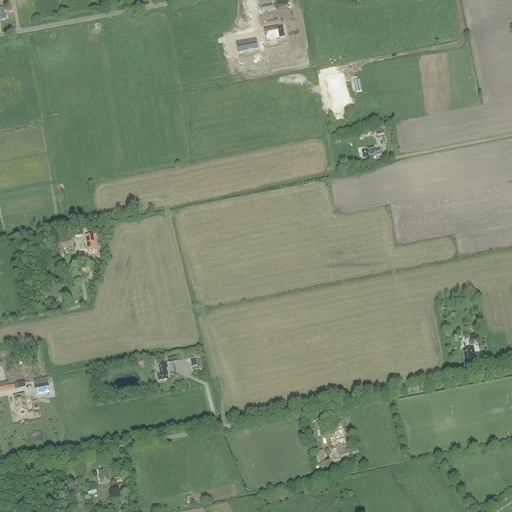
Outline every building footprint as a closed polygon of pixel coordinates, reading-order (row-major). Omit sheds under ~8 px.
[(277,26),(264,29),(266,42),(269,41),(269,40),(276,39),(276,40),(279,39),(279,38),(284,37),(282,27),(277,28),(277,26)] [(246,40),(236,42),(238,52),(248,50),(248,49),(252,48),(253,49),(258,48),(256,40),(246,42),(246,40)] [(339,78),(329,80),(331,87),(337,86),(339,92),(335,92),(338,105),(346,103),(344,91),(341,91),(340,85),(341,85),(339,78)] [(364,150),(361,151),(363,159),(366,158),(369,158),(377,156),(377,155),(381,154),(380,149),(375,150),(375,148),(367,149),(364,150)] [(85,236),(87,250),(96,249),(94,234),(85,236)] [(64,249),(73,247),(71,237),(58,240),(59,242),(56,242),(57,248),(59,248),(61,256),(62,256),(64,256),(64,255),(65,255),(64,249)] [(475,362),(474,358),(476,358),(474,347),(463,349),(466,364),(475,362)] [(192,367),(193,371),(202,369),(200,357),(190,359),(192,367)] [(160,365),(160,366),(159,366),(160,375),(157,375),(159,381),(163,380),(163,381),(167,380),(167,375),(168,375),(166,369),(167,367),(166,363),(165,363),(164,363),(164,362),(165,362),(165,359),(156,360),(157,365),(160,365)] [(51,393),(48,377),(35,380),(36,386),(35,386),(37,396),(51,393)] [(9,385),(8,380),(0,382),(0,392),(19,389),(18,383),(9,385)] [(24,393),(14,395),(15,399),(16,400),(18,412),(20,412),(21,414),(22,415),(24,414),(25,413),(24,411),(27,411),(24,398),(25,398),(24,393)] [(342,434),(341,430),(335,432),(336,434),(334,434),(337,446),(336,446),(340,461),(359,457),(357,449),(355,449),(355,447),(342,450),(340,445),(346,444),(343,433),(342,434)] [(323,450),(317,452),(319,462),(326,460),(323,450)] [(100,483),(111,481),(109,468),(108,469),(107,466),(102,467),(102,470),(98,470),(99,475),(98,475),(100,483)] [(119,492),(117,493),(118,494),(120,494),(120,495),(120,496),(129,494),(129,492),(128,492),(127,490),(128,490),(127,484),(123,485),(118,485),(119,492)]
